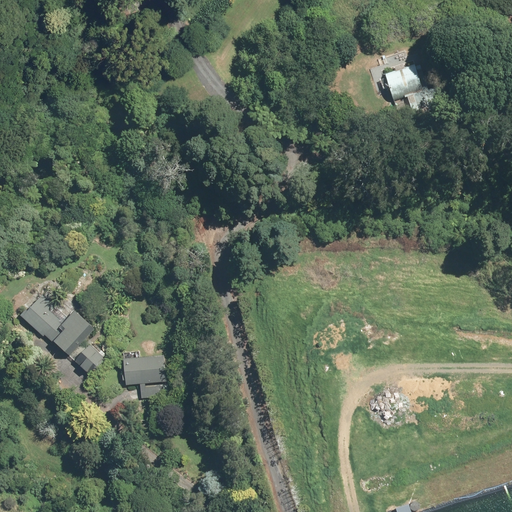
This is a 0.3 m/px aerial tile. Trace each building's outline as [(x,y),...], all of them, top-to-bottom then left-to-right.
[(423,91),(416,66),(388,74),(395,99),(423,91)] [(436,97),(410,98),(411,113),(436,112),(436,97)] [(62,300),(50,290),(31,310),(29,308),(22,316),(44,337),(46,336),(71,356),(96,329),(76,312),(64,326),(60,322),(61,321),(51,312),(62,300)] [(106,358),(94,346),(78,363),(91,374),(106,358)] [(166,356),(125,360),(127,386),(168,382),(166,356)]
